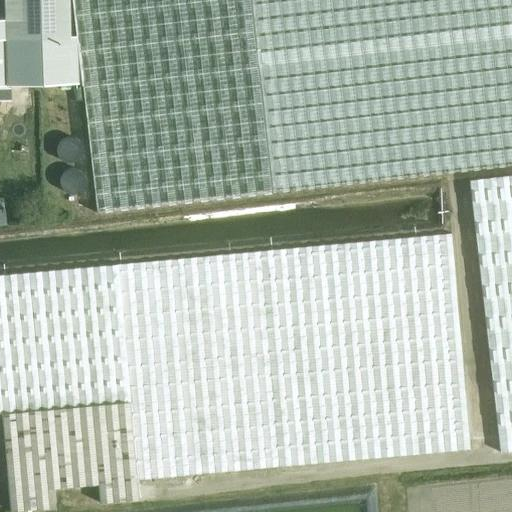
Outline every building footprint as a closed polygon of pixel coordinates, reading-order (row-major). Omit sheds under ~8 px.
[(0,85),(80,84),(75,35),(71,35),(68,0),(4,0),(5,19),(0,19),(0,85)] [(511,0),(71,0),(75,35),(80,84),(95,212),(275,192),(511,165),(511,0)] [(511,173),(465,179),(497,451),(511,449),(511,173)] [(278,467),(469,449),(451,234),(260,253),(0,275),(0,444),(5,511),(9,511),(46,509),(44,490),(94,486),(95,504),(135,501),(133,480),(278,467)] [(51,493),(52,506),(82,503),(81,490),(51,493)]
